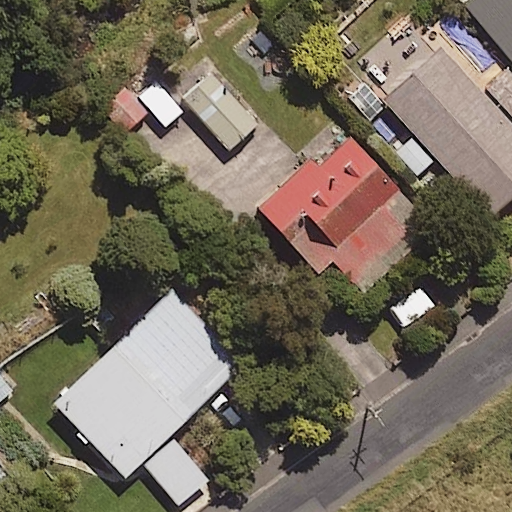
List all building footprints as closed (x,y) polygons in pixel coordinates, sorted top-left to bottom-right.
[(511,0),(471,0),(466,6),(511,59),(511,0)] [(511,192),(511,118),(443,43),(384,98),(490,213),(511,192)] [(145,62),(124,82),(151,112),(173,92),(145,62)] [(511,70),(506,64),(484,85),(511,114),(511,70)] [(258,121),(210,66),(177,94),(224,150),(258,121)] [(155,117),(123,83),(97,107),(129,142),(155,117)] [(315,157),(307,149),(253,195),(345,303),(431,229),(347,130),(315,157)] [(241,360),(169,287),(53,403),(125,474),(139,460),(181,502),(208,475),(167,434),(241,360)]
